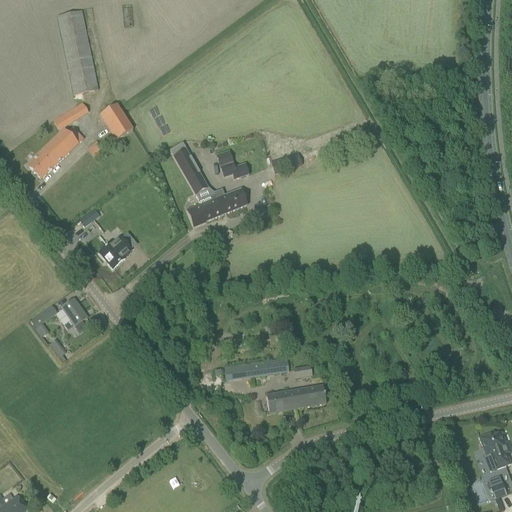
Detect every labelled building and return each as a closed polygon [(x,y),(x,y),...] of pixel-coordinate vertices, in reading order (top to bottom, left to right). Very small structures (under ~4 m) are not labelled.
[(57,18),(72,94),(72,96),(96,92),(81,13),(57,18)] [(81,104),(52,122),(58,131),(86,113),(81,104)] [(132,131),(117,106),(100,116),(115,141),(132,131)] [(41,181),(48,174),(83,141),(73,130),(68,135),(64,132),(27,167),(41,181)] [(360,134),(343,139),(346,150),(364,144),(360,134)] [(95,142),(86,151),(95,160),(103,152),(95,142)] [(195,197),(196,197),(208,189),(182,144),(169,152),(173,158),(172,158),(195,197)] [(229,152),(216,156),(220,168),(232,163),(229,152)] [(301,167),(298,155),(271,163),(275,175),(301,167)] [(234,169),(230,170),(232,176),(234,182),(248,177),(244,165),(234,169)] [(132,182),(101,205),(111,219),(142,196),(132,182)] [(208,189),(196,197),(199,206),(186,211),(187,214),(190,220),(193,229),(205,225),(205,224),(246,207),(242,198),(240,193),(225,199),(223,193),(222,191),(213,194),(208,189)] [(99,217),(94,211),(79,222),(84,229),(99,217)] [(111,244),(99,255),(112,271),(125,260),(124,259),(129,255),(128,254),(130,252),(120,240),(118,242),(117,241),(112,245),(111,244)] [(62,309),(71,322),(64,327),(67,333),(74,328),(78,335),(86,330),(81,323),(86,320),(73,301),(62,309)] [(57,315),(51,307),(29,322),(35,330),(57,315)] [(48,334),(42,326),(35,331),(41,340),(48,334)] [(59,360),(66,355),(56,342),(49,347),(59,360)] [(226,383),(289,373),(287,359),(223,369),(226,383)] [(309,368),(301,369),(303,380),(311,378),(309,368)] [(325,406),(324,396),(322,388),(282,395),(266,397),(269,415),(325,406)] [(494,433),(480,439),(483,448),(486,455),(484,456),(490,473),(497,470),(501,469),(510,465),(504,450),(507,449),(501,434),(495,436),(494,433)] [(499,477),(488,482),(491,491),(495,501),(507,497),(503,487),(499,477)] [(9,496),(2,501),(0,497),(0,511),(26,511),(28,511),(17,496),(12,500),(9,496)]
